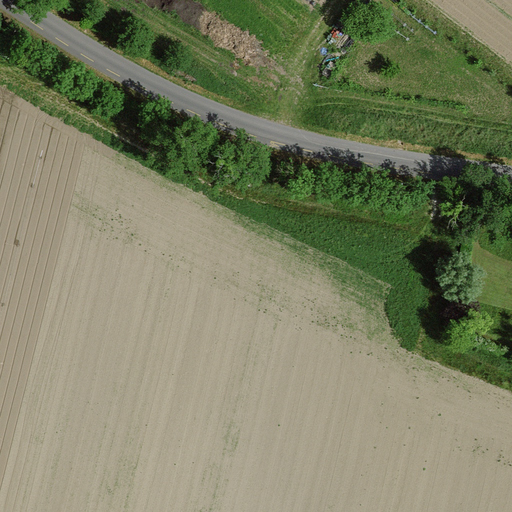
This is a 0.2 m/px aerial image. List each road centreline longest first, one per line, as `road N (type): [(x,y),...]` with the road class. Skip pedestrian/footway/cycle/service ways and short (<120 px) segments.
road 1 (unclassified): [(12,0),(148,82),(244,123),(339,148),(511,176)]
road 2 (track): [(286,136),(363,0)]
